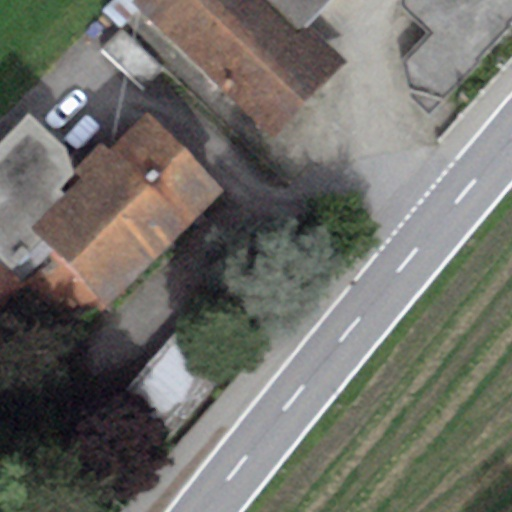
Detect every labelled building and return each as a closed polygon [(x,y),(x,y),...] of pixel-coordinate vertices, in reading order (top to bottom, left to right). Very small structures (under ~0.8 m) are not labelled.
[(298,31),(266,0),(137,0),(132,5),(272,135),(337,66),(298,31)] [(266,0),(298,31),(327,0),(266,0)] [(511,13),(511,0),(403,0),(404,2),(404,7),(406,13),(423,32),(400,55),(404,90),(427,112),(511,27),(505,20),(511,13)] [(120,30),(101,49),(141,88),(160,69),(120,30)] [(80,164),(26,117),(0,143),(0,347),(110,304),(34,228),(81,181),(72,172),(80,164)] [(81,181),(34,228),(110,304),(221,193),(147,119),(112,154),(101,143),(80,164),(72,172),(81,181)] [(184,323),(119,406),(160,438),(225,354),(184,323)]
